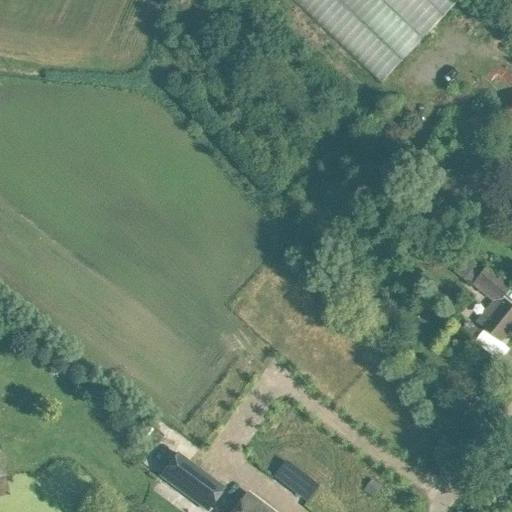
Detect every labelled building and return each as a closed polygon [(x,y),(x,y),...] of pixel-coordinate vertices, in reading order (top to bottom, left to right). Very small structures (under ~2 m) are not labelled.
[(294,0),(383,82),(460,0),(294,0)] [(448,136),(465,156),(506,119),(498,111),(488,121),(478,110),(448,136)] [(477,278),(501,297),(510,287),(486,268),(477,278)] [(483,325),(502,341),(511,328),(511,305),(504,299),(483,325)] [(177,451),(158,474),(206,511),(225,487),(177,451)] [(271,511),(245,492),(229,511),(271,511)]
